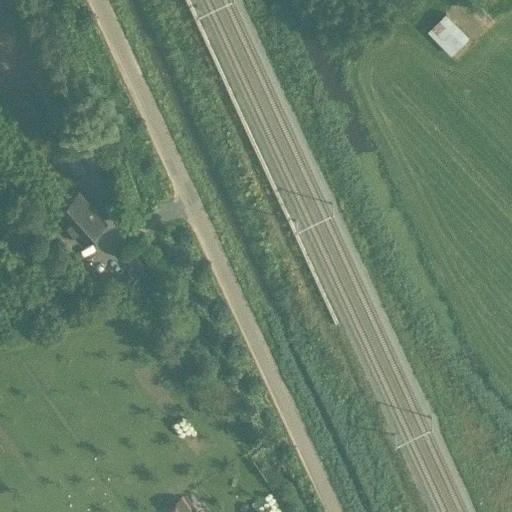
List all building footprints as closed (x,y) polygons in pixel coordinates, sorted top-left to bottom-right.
[(419,23),(450,55),(469,37),(437,5),(419,23)] [(119,191),(106,164),(93,170),(106,198),(119,191)] [(105,223),(77,191),(54,211),(82,243),(105,223)] [(137,273),(143,284),(157,276),(140,245),(126,253),(132,263),(127,266),(133,276),(137,273)] [(192,511),(181,495),(160,509),(162,511),(192,511)]
